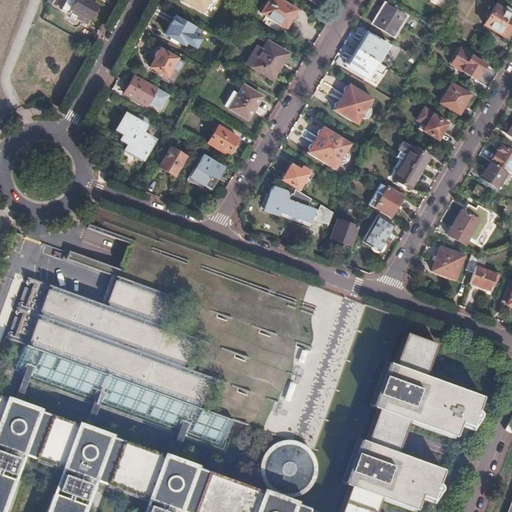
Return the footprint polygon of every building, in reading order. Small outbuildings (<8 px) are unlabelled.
[(87,0),(66,0),(61,10),(71,16),(70,18),(74,20),(76,18),(87,25),(88,23),(98,6),(87,0)] [(181,0),(182,2),(202,13),(203,11),(209,14),(217,0),(181,0)] [(268,0),(260,13),(284,28),(295,10),(279,0),(268,0)] [(373,25),(392,38),(398,28),(399,29),(404,23),(402,22),(405,15),(386,4),(373,25)] [(483,24),(503,36),(511,21),(511,10),(505,6),(503,9),(494,4),(483,24)] [(185,42),(194,48),(199,40),(195,37),(199,31),(174,16),(164,33),(170,36),(168,39),(175,43),(176,41),(183,45),(185,42)] [(366,32),(356,49),(377,62),(387,46),(366,32)] [(250,66),(263,74),(266,68),(274,73),(287,54),(266,41),(250,66)] [(449,64),(475,79),(484,63),(470,55),(471,54),(459,47),(449,64)] [(148,66),(166,75),(175,58),(158,48),(148,66)] [(377,62),(356,49),(346,65),(367,78),(377,62)] [(122,93),(146,106),(156,88),(132,75),(122,93)] [(439,102),(458,114),(469,94),(450,83),(439,102)] [(224,105),(247,119),(260,97),(242,86),(237,94),(233,91),(224,105)] [(370,100),(347,86),(332,111),(355,125),(361,117),(362,117),(364,117),(366,116),(367,114),(368,112),(367,110),(367,109),(366,108),(370,100)] [(417,127),(436,138),(446,123),(440,119),(441,117),(433,112),(432,113),(422,108),(416,118),(421,121),(417,127)] [(125,149),(142,159),(154,138),(143,132),(150,119),(141,114),(138,120),(125,113),(116,130),(123,134),(121,139),(128,143),(125,149)] [(207,143),(227,155),(237,138),(218,126),(207,143)] [(349,144),(322,127),(305,154),(333,171),(338,163),(339,163),(341,163),(343,162),(344,161),(345,160),(345,158),(345,156),(345,155),(344,154),(344,153),(349,144)] [(397,153),(395,156),(402,160),(419,170),(427,156),(411,146),(410,147),(401,142),(396,152),(397,153)] [(505,172),(508,174),(511,167),(511,152),(511,150),(511,149),(506,146),(505,148),(499,145),(489,161),(505,172)] [(158,166),(173,176),(185,156),(169,147),(158,166)] [(188,176),(210,189),(223,168),(201,155),(188,176)] [(419,170),(402,160),(393,177),(409,187),(419,170)] [(505,172),(489,161),(479,177),(496,187),(505,172)] [(280,179),(298,190),(309,172),(300,167),(299,169),(290,164),(280,179)] [(375,203),(386,186),(380,183),(370,200),(375,203)] [(472,192),(479,197),(483,190),(480,188),(476,185),(472,192)] [(402,195),(386,186),(375,203),(374,205),(391,215),(402,195)] [(311,199),(307,197),(294,192),(292,197),(272,188),(262,211),(285,220),(285,219),(300,223),(300,224),(308,227),(310,220),(314,221),(315,220),(327,225),(332,212),(319,205),(317,210),(308,206),(311,199)] [(447,234),(463,244),(468,236),(474,240),(480,230),(473,226),(477,220),(471,215),(475,209),(469,205),(465,212),(461,210),(447,234)] [(361,240),(378,250),(394,225),(377,215),(361,240)] [(329,238),(349,245),(355,227),(335,220),(329,238)] [(430,271),(453,280),(463,256),(439,247),(430,271)] [(78,264),(82,257),(69,251),(65,258),(78,264)] [(477,259),(471,255),(465,269),(473,272),(474,267),(477,259)] [(485,262),(477,259),(474,267),(482,270),(485,262)] [(482,270),(474,267),(473,272),(468,283),(488,290),(491,282),(493,283),(494,280),(492,279),(493,274),(482,270)] [(26,345),(199,407),(201,403),(202,403),(210,383),(208,382),(210,377),(183,366),(183,364),(185,364),(193,342),(192,342),(193,338),(165,328),(166,324),(167,325),(176,302),(174,301),(175,298),(119,278),(118,281),(115,280),(107,302),(110,304),(108,308),(31,280),(30,283),(36,285),(27,308),(23,306),(20,313),(25,315),(16,337),(12,336),(10,339),(26,345)] [(507,286),(502,298),(507,300),(506,302),(505,304),(511,307),(511,286),(511,288),(507,286)] [(435,342),(404,331),(393,362),(386,359),(370,405),(376,408),(365,439),(359,437),(342,482),(349,485),(339,511),(374,511),(380,496),(409,507),(415,492),(424,495),(434,487),(435,486),(435,484),(435,483),(434,481),(439,467),(396,450),(407,420),(449,435),(455,418),(468,422),(477,416),(478,415),(478,412),(478,410),(477,409),(476,408),(481,394),(424,373),(435,342)] [(232,420),(199,407),(26,345),(16,371),(222,446),(232,420)] [(298,347),(294,360),(303,363),(308,350),(298,347)] [(290,401),(295,383),(289,381),(283,399),(290,401)] [(306,511),(309,506),(0,396),(0,446),(182,511),(306,511)] [(301,446),(298,445),(296,444),(292,443),(289,443),(284,444),(280,445),(278,446),(275,447),(272,450),(269,453),(267,456),(266,459),(265,462),(265,466),(264,470),(265,475),(266,478),(268,480),(269,483),(272,486),(275,488),(279,490),(285,492),(291,492),(294,491),(298,490),(301,489),(304,487),(307,483),(310,479),(312,475),(313,471),(313,467),(313,463),(312,460),(311,456),(308,452),(305,449),(301,446)] [(21,460),(0,452),(0,468),(15,474),(21,460)] [(0,511),(4,511),(16,481),(0,475),(0,511)] [(91,485),(66,475),(60,490),(86,499),(91,485)] [(84,511),(87,506),(56,495),(49,511),(84,511)]
